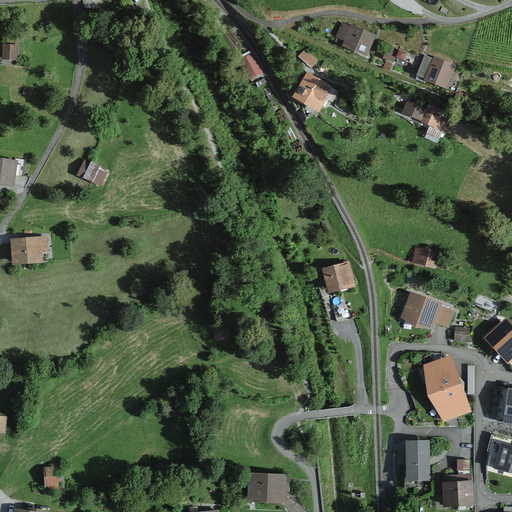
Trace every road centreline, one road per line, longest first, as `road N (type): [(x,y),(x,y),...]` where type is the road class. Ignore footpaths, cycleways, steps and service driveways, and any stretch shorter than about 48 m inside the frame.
road 1 (track): [(229,0),(270,24),(339,14),(400,25),(511,2)]
road 2 (residential): [(0,223),(72,95),(78,0)]
road 3 (residential): [(319,511),(315,477),(280,444),(278,428),(300,415),(397,409)]
road 4 (residential): [(397,409),(397,346),(447,350),(511,382)]
road 5 (unknown): [(473,364),(479,502)]
